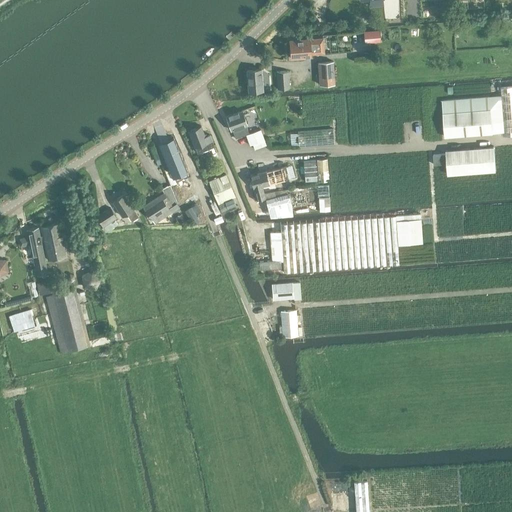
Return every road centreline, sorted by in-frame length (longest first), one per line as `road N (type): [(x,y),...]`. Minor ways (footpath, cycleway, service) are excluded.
road 1 (tertiary): [(0,211),(197,87),(287,0)]
road 2 (track): [(249,316),(294,303),(511,287)]
road 3 (track): [(205,352),(0,394)]
road 4 (track): [(430,145),(437,240),(511,234)]
